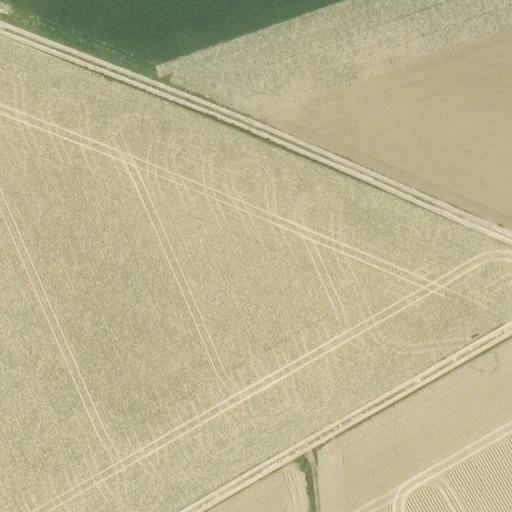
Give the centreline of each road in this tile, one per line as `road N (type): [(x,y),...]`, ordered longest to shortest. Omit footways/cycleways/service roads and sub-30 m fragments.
road 1 (track): [(0,28),(511,240)]
road 2 (track): [(191,511),(511,328)]
